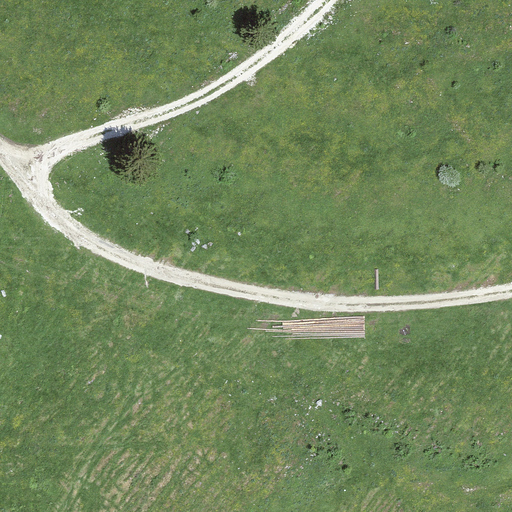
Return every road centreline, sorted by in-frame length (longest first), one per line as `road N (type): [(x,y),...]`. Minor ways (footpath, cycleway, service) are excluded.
road 1 (track): [(511,290),(317,306),(189,281),(123,259),(71,226),(0,148)]
road 2 (track): [(23,173),(77,143),(193,103),(333,0)]
